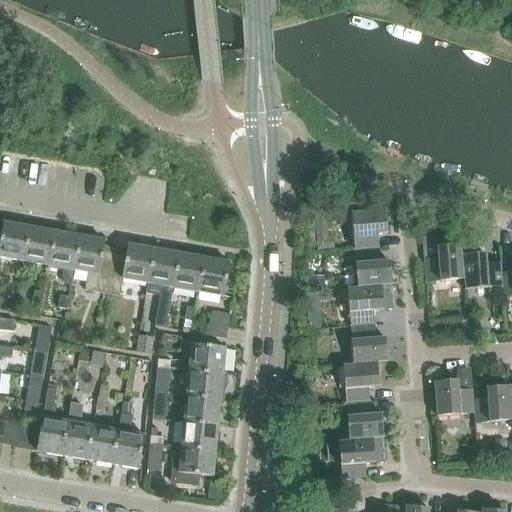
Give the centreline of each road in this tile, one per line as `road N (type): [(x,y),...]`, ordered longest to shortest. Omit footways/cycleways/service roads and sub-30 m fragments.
road 1 (tertiary): [(247,511),(269,253),(257,0)]
road 2 (residential): [(415,361),(407,202),(511,223)]
road 3 (residential): [(187,241),(0,206)]
road 4 (residential): [(170,511),(0,482)]
road 5 (residential): [(407,487),(403,418),(417,391),(415,361)]
